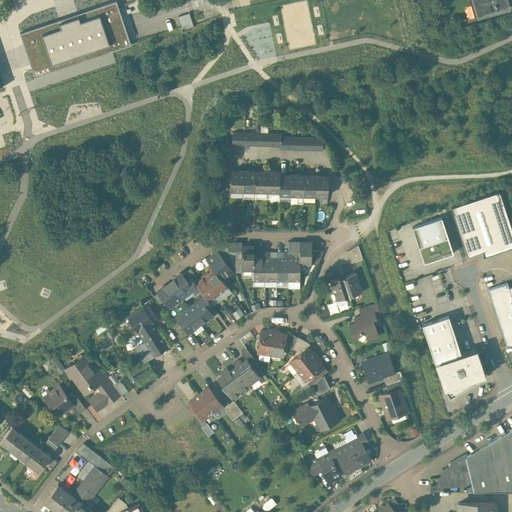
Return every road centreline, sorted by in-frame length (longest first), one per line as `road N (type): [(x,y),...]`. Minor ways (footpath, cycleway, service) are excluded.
road 1 (residential): [(338,236),(220,235),(150,288)]
road 2 (residential): [(400,466),(326,332),(301,316)]
road 3 (residential): [(233,153),(327,157),(340,201),(338,236)]
road 4 (residential): [(301,316),(252,319),(162,380)]
road 5 (residential): [(508,398),(466,276)]
road 6 (residential): [(508,398),(400,466)]
